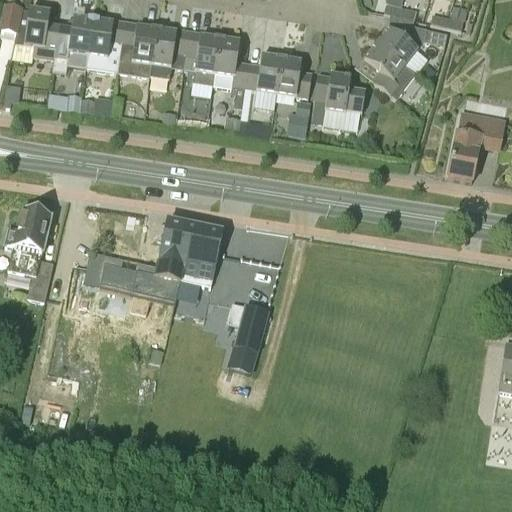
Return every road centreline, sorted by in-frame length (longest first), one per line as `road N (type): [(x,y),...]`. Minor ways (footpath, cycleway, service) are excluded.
road 1 (secondary): [(511,231),(0,154)]
road 2 (residential): [(198,0),(325,18),(338,0)]
